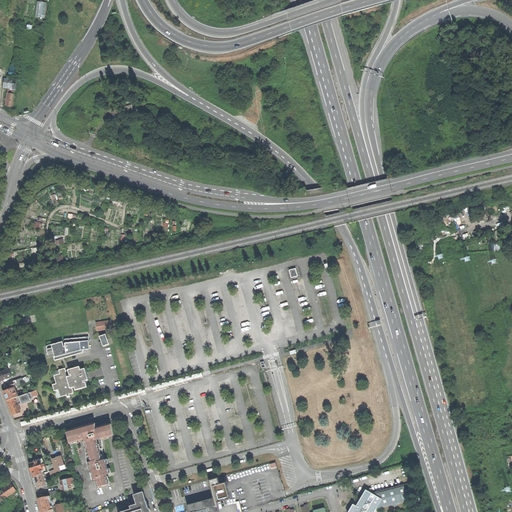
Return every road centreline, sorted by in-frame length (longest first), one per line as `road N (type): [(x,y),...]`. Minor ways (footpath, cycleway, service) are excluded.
road 1 (trunk): [(305,2),(450,511)]
road 2 (trunk): [(415,322),(319,0)]
road 3 (trunk): [(222,114),(295,166),(332,210),(357,258),(376,326)]
road 4 (trunk): [(415,322),(367,131),(365,93),(375,63)]
road 5 (unclassified): [(376,326),(397,420),(390,451),(367,467),(308,476),(293,443)]
road 6 (secondary): [(61,155),(189,199),(293,205)]
road 7 (secondary): [(293,205),(180,184),(68,146)]
road 8 (trunk): [(54,115),(83,80),(113,69),(143,74),(222,114)]
road 9 (trunk): [(467,511),(415,322)]
road 10 (trunk): [(376,326),(439,511)]
road 11 (residential): [(150,482),(129,415),(119,407),(14,439)]
road 12 (trunk): [(123,0),(155,66),(222,114)]
road 13 (trunk): [(143,0),(167,30),(198,44),(227,46),(278,30)]
road 14 (trunk): [(107,0),(31,131)]
road 15 (unclassified): [(293,443),(150,482)]
road 16 (secondary): [(511,156),(391,185)]
road 17 (trunk): [(276,19),(218,34),(191,25),(170,0)]
